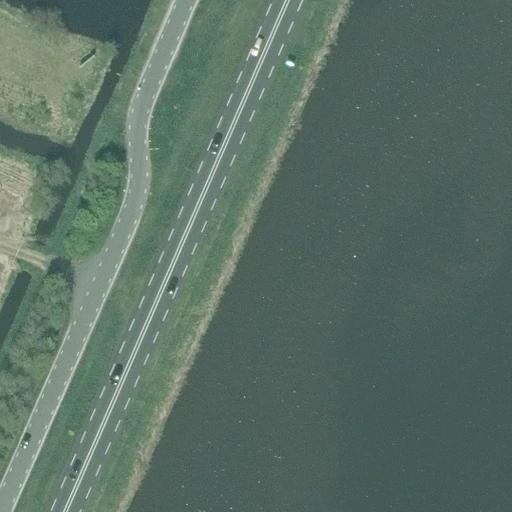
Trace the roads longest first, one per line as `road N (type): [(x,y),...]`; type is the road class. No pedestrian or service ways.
road 1 (primary): [(65,511),(287,0)]
road 2 (unclassified): [(2,511),(129,223),(139,183),(140,109),(186,0)]
